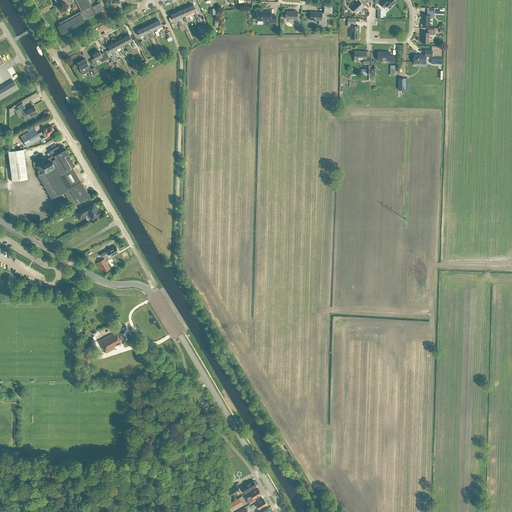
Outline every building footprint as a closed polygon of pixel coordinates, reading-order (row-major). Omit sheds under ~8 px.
[(75,0),(81,11),(59,23),(60,25),(58,26),(62,33),(84,21),(83,19),(87,17),(88,18),(103,9),(100,3),(91,7),(91,6),(88,0),(75,0)] [(355,0),(357,1),(351,7),(356,13),(360,8),(361,9),(364,6),(360,1),(361,0),(355,0)] [(383,8),(386,5),(389,8),(396,2),(393,0),(387,0),(386,1),(385,0),(382,0),(379,3),(383,8)] [(193,5),(187,7),(190,13),(193,12),(196,18),(199,17),(196,11),(196,10),(193,5)] [(190,13),(187,7),(182,10),(185,15),(188,14),(191,20),(193,19),(190,13)] [(179,18),(185,15),(182,10),(176,12),(179,18)] [(431,19),(434,17),(434,15),(434,11),(427,10),(427,15),(422,15),(422,25),(429,25),(429,18),(431,19)] [(268,20),(268,22),(276,22),(276,15),(271,15),(271,11),(265,11),(265,12),(257,11),(257,20),(268,20)] [(294,24),(294,25),(297,25),(300,26),(300,25),(300,18),(297,17),(297,11),(293,11),(286,11),(286,19),(288,19),(289,22),(291,24),(294,24)] [(179,18),(176,12),(171,14),(174,20),(177,19),(180,25),(182,24),(179,18)] [(324,25),(324,24),(325,24),(325,17),(321,17),(322,12),(310,12),(310,20),(319,20),(319,24),(321,24),(321,25),(322,26),(323,26),(324,25)] [(359,26),(354,26),(354,19),(347,19),(347,26),(350,27),(350,38),(358,38),(359,26)] [(156,29),(159,27),(162,33),(165,32),(162,26),(159,20),(153,23),(156,29)] [(201,29),(202,30),(203,31),(205,30),(204,29),(205,29),(206,31),(209,29),(205,22),(199,25),(201,29)] [(156,29),(153,23),(148,25),(151,31),(156,29)] [(151,31),(148,25),(143,28),(145,34),(149,32),(151,38),(154,37),(151,31)] [(145,34),(143,28),(137,30),(140,36),(143,35),(146,41),(148,40),(145,34)] [(429,43),(429,34),(434,34),(434,29),(427,29),(427,32),(422,32),(421,43),(429,43)] [(129,34),(124,37),(127,43),(132,40),(129,34)] [(127,43),(124,37),(119,40),(121,46),(127,43)] [(119,40),(113,43),(116,49),(119,47),(122,53),(125,52),(121,46),(119,40)] [(116,61),(111,52),(114,50),(117,56),(119,55),(116,49),(113,43),(108,46),(109,49),(105,51),(109,57),(110,57),(113,62),(116,61)] [(425,64),(425,56),(432,56),(432,50),(425,50),(425,54),(421,54),(420,55),(414,55),(413,63),(425,64)] [(105,51),(101,53),(99,51),(93,54),(96,60),(99,58),(101,62),(109,57),(105,51)] [(363,59),(363,64),(369,64),(370,56),(366,56),(366,51),(354,51),(354,59),(363,59)] [(390,60),(389,62),(395,62),(395,56),(390,56),(390,52),(378,51),(378,60),(390,60)] [(91,69),(89,65),(85,58),(78,63),(81,68),(79,69),(82,74),(91,70),(93,75),(97,72),(94,67),(91,69)] [(70,67),(67,62),(62,65),(65,70),(70,67)] [(0,89),(0,99),(18,89),(14,81),(0,89)] [(34,106),(26,110),(24,107),(25,106),(23,103),(17,106),(25,120),(33,115),(33,114),(37,111),(34,106)] [(44,129),(44,130),(38,134),(41,138),(41,139),(47,136),(55,131),(52,126),(46,129),(46,128),(44,129)] [(21,135),(27,146),(41,138),(38,134),(34,127),(21,135)] [(43,150),(55,143),(53,140),(41,147),(43,150)] [(43,161),(45,164),(43,165),(46,170),(45,171),(38,175),(52,199),(60,195),(63,193),(64,195),(65,195),(68,200),(68,201),(68,202),(70,206),(89,196),(81,181),(72,167),(75,165),(65,149),(61,151),(58,146),(50,151),(52,155),(43,161)] [(23,149),(8,151),(12,181),(27,179),(23,149)] [(45,170),(41,163),(36,167),(40,173),(45,170)] [(53,207),(56,212),(68,204),(65,200),(53,207)] [(99,210),(98,209),(94,202),(92,203),(91,201),(75,210),(80,219),(88,214),(91,219),(100,213),(100,211),(99,210)] [(107,251),(111,257),(118,252),(117,251),(118,251),(116,246),(113,248),(107,251)] [(102,273),(103,272),(109,269),(104,259),(96,263),(102,273)] [(133,338),(126,326),(124,328),(116,331),(117,333),(112,335),(112,334),(98,341),(103,350),(104,349),(106,353),(115,348),(114,346),(122,342),(123,343),(133,338)] [(256,485),(254,480),(250,482),(240,487),(244,494),(250,490),(249,489),(256,485)] [(237,485),(229,490),(232,494),(240,490),(237,485)] [(258,488),(245,495),(244,497),(248,504),(255,500),(254,498),(261,494),(258,488)] [(239,497),(229,503),(227,504),(231,511),(243,504),(239,497)] [(265,501),(263,498),(251,505),(253,509),(258,506),(260,508),(267,504),(266,504),(267,503),(266,501),(265,501)]
